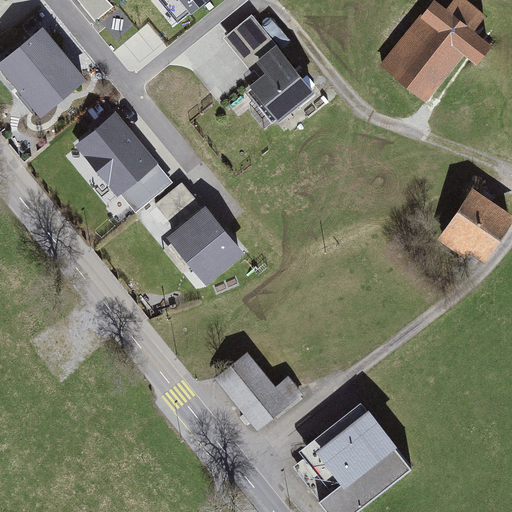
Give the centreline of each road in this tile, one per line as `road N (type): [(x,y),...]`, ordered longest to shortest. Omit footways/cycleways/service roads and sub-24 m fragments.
road 1 (tertiary): [(0,173),(240,469)]
road 2 (residential): [(511,248),(487,278),(240,469)]
road 3 (residential): [(254,0),(281,14),(350,100),(388,126),(511,171)]
road 4 (residential): [(129,86),(237,0)]
